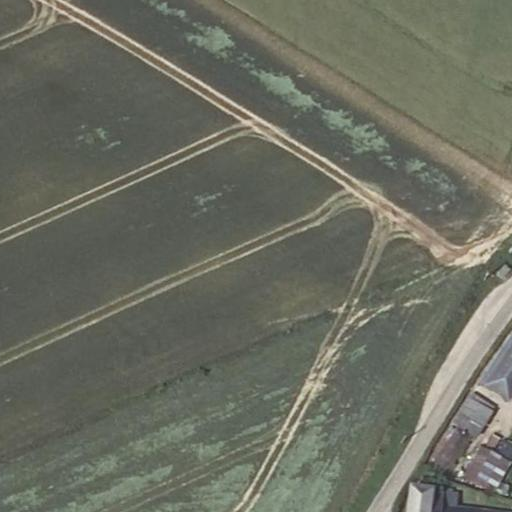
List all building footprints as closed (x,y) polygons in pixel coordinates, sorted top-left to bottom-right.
[(511,343),(485,385),(511,403),(511,401),(511,343)] [(477,434),(491,415),(469,398),(456,417),(477,434)] [(459,427),(431,464),(450,476),(475,440),(459,427)] [(462,479),(495,496),(511,462),(511,458),(480,443),(462,479)] [(411,488),(409,511),(511,511),(449,508),(451,491),(411,488)]
